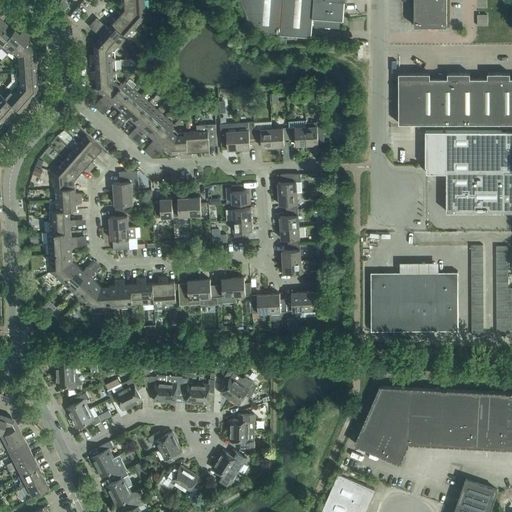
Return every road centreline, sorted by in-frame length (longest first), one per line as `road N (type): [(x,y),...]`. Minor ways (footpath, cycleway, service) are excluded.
road 1 (residential): [(262,168),(266,256),(115,265),(97,250),(96,199),(127,152)]
road 2 (residential): [(17,368),(10,196),(19,158)]
road 3 (unclassified): [(393,201),(376,166),(379,0)]
road 4 (residential): [(262,168),(230,170),(220,161),(142,166),(127,152)]
road 5 (unknown): [(378,56),(511,54)]
road 6 (residential): [(63,453),(138,416),(185,418)]
